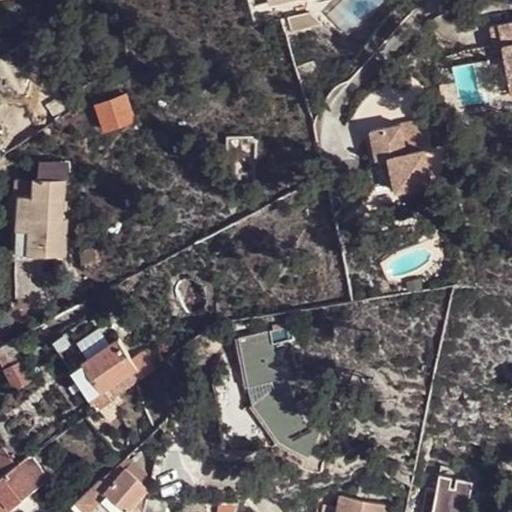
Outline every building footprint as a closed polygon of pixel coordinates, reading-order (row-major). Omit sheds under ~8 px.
[(309,5),(288,11),(291,26),(321,18),(309,5)] [(511,22),(487,27),(491,48),(501,47),(510,96),(511,95),(511,22)] [(307,101),(300,87),(290,93),(297,106),(307,101)] [(138,119),(129,94),(99,104),(108,129),(138,119)] [(436,189),(424,125),(377,134),(381,163),(395,160),(401,196),(436,189)] [(40,160),(37,176),(67,179),(70,160),(40,160)] [(28,254),(67,255),(69,218),(64,218),(67,179),(37,176),(34,177),(32,195),(19,194),(16,229),(29,229),(28,254)] [(11,251),(28,254),(29,229),(16,229),(19,194),(14,193),(11,251)] [(98,262),(98,250),(83,251),(84,264),(98,262)] [(153,276),(150,269),(144,272),(148,278),(153,276)] [(101,330),(78,344),(87,358),(110,344),(101,330)] [(276,332),(242,339),(258,413),(286,447),(309,456),(320,430),(312,427),(292,403),(276,332)] [(17,339),(2,347),(10,365),(26,359),(17,339)] [(112,387),(141,370),(137,361),(125,340),(88,361),(106,390),(112,387)] [(150,354),(137,361),(141,370),(146,378),(158,369),(150,354)] [(18,385),(34,379),(26,359),(10,365),(18,385)] [(92,398),(106,390),(88,361),(76,369),(92,398)] [(346,379),(353,373),(350,367),(341,372),(346,379)] [(112,387),(118,398),(146,378),(141,370),(112,387)] [(0,479),(22,465),(9,446),(0,453),(0,479)] [(22,465),(38,490),(56,478),(37,454),(22,465)] [(151,489),(153,482),(134,462),(128,456),(91,491),(102,501),(112,491),(111,490),(130,468),(151,489)] [(38,490),(22,465),(0,479),(0,487),(15,507),(38,490)] [(132,509),(151,489),(130,468),(111,490),(112,491),(130,508),(132,509)] [(464,511),(471,482),(436,475),(434,490),(424,488),(419,511),(464,511)] [(150,498),(151,489),(132,509),(134,511),(146,511),(147,511),(150,498)] [(92,511),(98,506),(102,501),(91,491),(79,501),(90,511),(92,511)] [(126,511),(130,508),(112,491),(102,501),(98,506),(103,511),(126,511)] [(385,511),(387,507),(388,500),(344,492),(342,505),(328,503),(326,511),(385,511)] [(310,511),(314,504),(311,496),(303,500),(309,511),(310,511)] [(150,498),(147,511),(170,511),(173,499),(150,498)]
